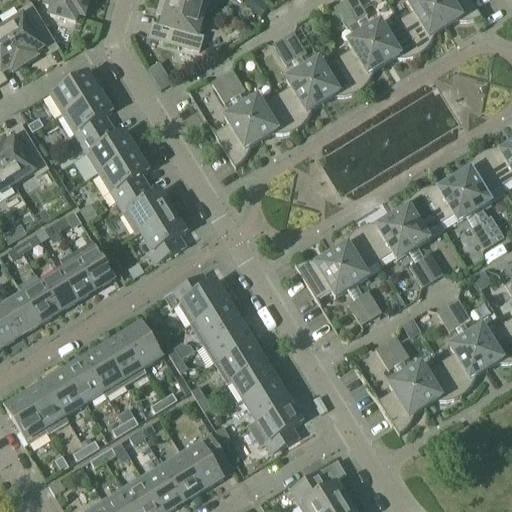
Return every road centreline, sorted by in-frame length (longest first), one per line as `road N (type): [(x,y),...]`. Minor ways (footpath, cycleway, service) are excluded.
road 1 (residential): [(347,434),(113,48)]
road 2 (residential): [(225,511),(347,434)]
road 3 (residential): [(0,115),(113,48)]
